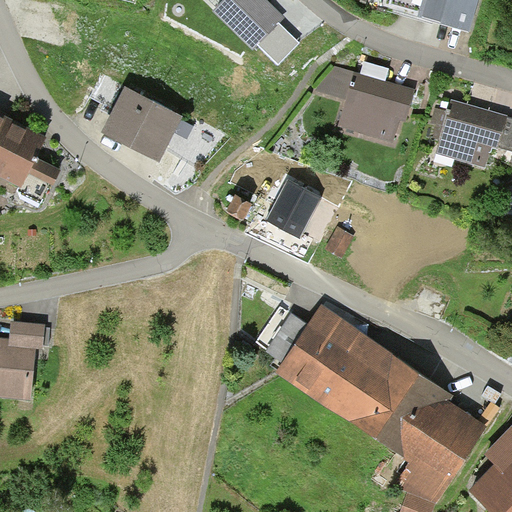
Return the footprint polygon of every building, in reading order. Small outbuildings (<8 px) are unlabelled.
[(271,4),(267,0),(221,0),(214,7),(253,47),(257,43),(279,64),(300,43),(279,22),(284,17),(271,4)] [(390,0),(389,6),(387,11),(432,24),(433,22),(470,32),(479,0),(390,0)] [(365,61),(361,74),(385,82),(390,69),(365,61)] [(316,91),(347,101),(355,73),(335,67),(316,91)] [(361,74),(355,73),(347,101),(339,127),(394,143),(400,122),(406,124),(410,110),(415,91),(385,82),(361,74)] [(126,88),(101,135),(160,165),(184,118),(126,88)] [(509,115),(453,99),(449,110),(441,139),(437,153),(487,167),(493,148),(499,150),(500,147),(509,117),(509,115)] [(441,139),(449,110),(435,108),(431,123),(437,125),(433,139),(441,139)] [(20,124),(0,114),(0,179),(22,191),(30,175),(53,187),(61,172),(37,159),(47,138),(20,124)] [(511,117),(509,117),(500,147),(511,150),(511,117)] [(322,196),(287,179),(266,220),(301,238),(322,196)] [(254,203),(235,194),(227,213),(245,221),(254,203)] [(355,236),(339,227),(327,248),(343,257),(355,236)] [(319,401),(364,334),(323,305),(314,318),(309,326),(283,363),(277,373),(319,401)] [(283,363),(309,326),(292,315),(267,352),(283,363)] [(12,323),(10,340),(9,347),(37,350),(43,350),(45,326),(12,323)] [(395,357),(364,334),(319,401),(377,440),(421,375),(395,357)] [(10,340),(0,339),(0,398),(32,402),(37,350),(9,347),(10,340)] [(442,388),(421,375),(377,440),(410,462),(395,488),(407,493),(436,505),(487,427),(450,401),(454,396),(442,388)] [(511,511),(511,425),(484,454),(494,464),(468,490),(491,511),(511,511)] [(433,511),(436,505),(407,493),(399,511),(433,511)]
